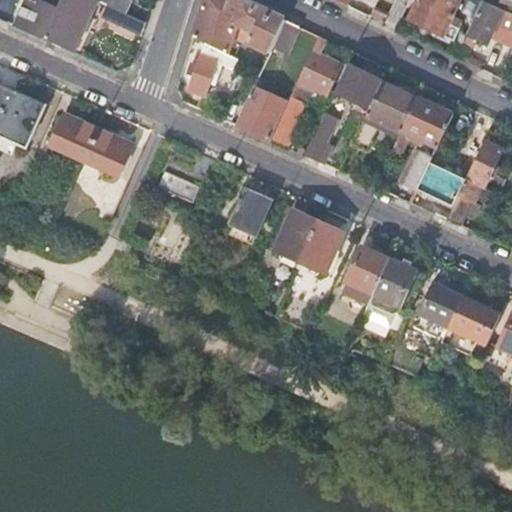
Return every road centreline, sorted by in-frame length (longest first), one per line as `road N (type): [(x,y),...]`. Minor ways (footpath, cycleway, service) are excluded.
road 1 (residential): [(168,111),(511,267)]
road 2 (residential): [(287,0),(511,108)]
road 3 (residential): [(0,37),(147,101)]
road 4 (residential): [(110,239),(168,111)]
